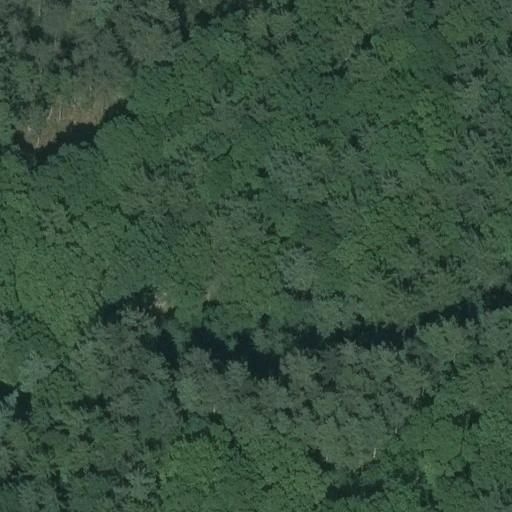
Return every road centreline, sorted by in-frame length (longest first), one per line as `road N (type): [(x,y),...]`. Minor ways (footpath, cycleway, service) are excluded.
road 1 (track): [(46,404),(498,0)]
road 2 (track): [(0,364),(170,511)]
